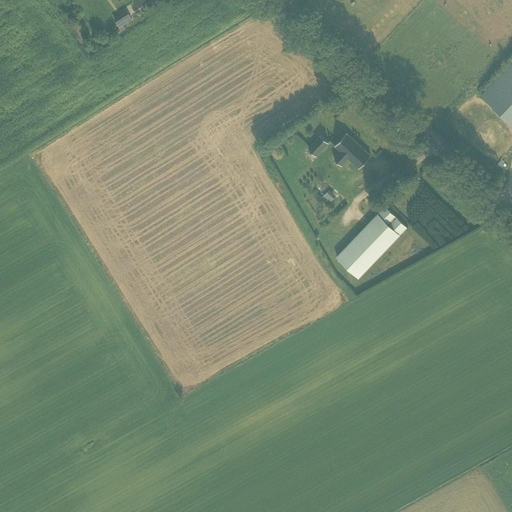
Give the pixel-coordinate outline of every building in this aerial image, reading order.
[(114,19),(120,28),(133,19),(128,10),(114,19)] [(511,63),(483,95),(511,121),(511,63)] [(346,132),(334,144),(340,149),(333,157),(341,165),(349,157),(359,166),(370,154),(346,132)] [(319,135),(307,148),(316,155),(327,143),(319,135)] [(407,226),(385,206),(338,256),(359,277),(407,226)]
